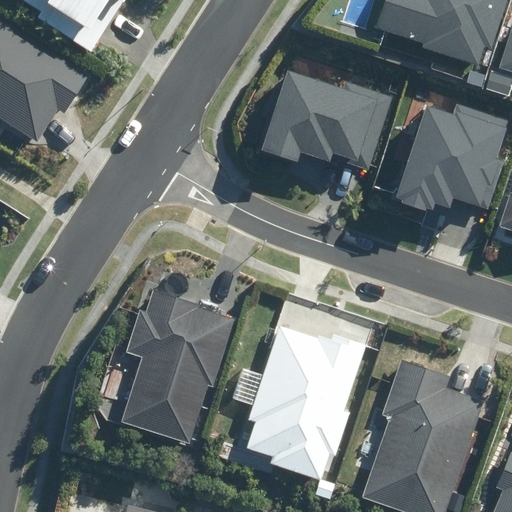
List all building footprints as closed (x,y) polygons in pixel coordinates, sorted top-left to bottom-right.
[(36,17),(90,51),(123,0),(25,0),(41,10),(36,17)] [(385,0),(376,29),(387,32),(382,46),(454,69),(457,58),(477,64),(483,45),(490,47),(504,0),(385,0)] [(0,117),(37,141),(57,109),(64,114),(90,74),(0,16),(0,117)] [(511,26),(499,68),(511,72),(511,26)] [(261,149),(297,161),(301,152),(330,162),(332,158),(368,170),(393,98),(347,82),(344,90),(287,71),(261,149)] [(511,87),(511,77),(491,71),(485,89),(509,96),(511,87)] [(453,113),(422,103),(391,203),(431,216),(433,209),(445,213),(450,199),(494,213),(511,157),(503,155),(511,127),(511,120),(456,103),(453,113)] [(511,191),(511,192),(500,226),(511,230),(511,191)] [(0,236),(8,226),(0,219),(0,236)] [(195,301),(149,288),(144,305),(137,303),(124,352),(139,356),(121,424),(192,443),(207,386),(213,388),(231,320),(192,310),(195,301)] [(277,326),(248,420),(255,422),(247,448),(273,456),(271,464),(318,479),(326,454),(336,457),(350,412),(343,410),(364,344),(333,335),(330,342),(277,326)] [(454,378),(400,361),(382,414),(389,417),(362,499),(401,511),(445,511),(482,401),(450,390),(454,378)] [(511,511),(511,452),(510,452),(496,488),(503,490),(494,511),(511,511)] [(123,511),(160,511),(161,507),(127,499),(123,511)]
